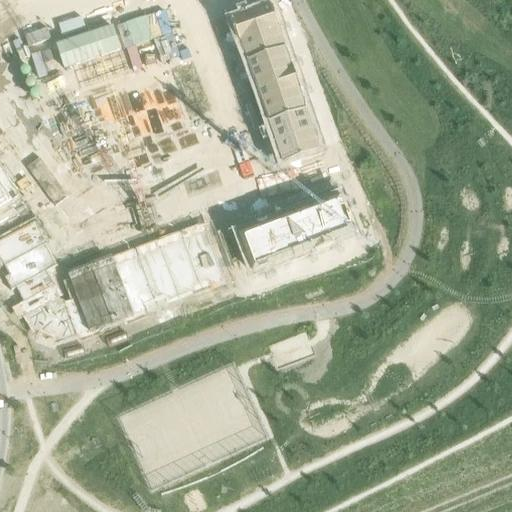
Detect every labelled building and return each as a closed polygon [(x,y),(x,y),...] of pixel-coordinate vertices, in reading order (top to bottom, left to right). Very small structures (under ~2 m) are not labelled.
[(274,8),(232,22),(239,42),(236,44),(236,45),(281,29),(274,8)] [(281,29),(236,45),(244,65),(287,50),(281,31),(282,31),(281,29)] [(204,43),(197,46),(201,57),(209,55),(204,43)] [(287,50),(244,65),(250,84),(246,86),(246,87),(295,70),(295,69),(294,70),(287,50)] [(209,55),(201,57),(205,69),(212,66),(209,55)] [(295,70),(246,87),(253,108),(302,91),(295,70)] [(219,84),(211,87),(215,98),(223,96),(219,84)] [(302,91),(253,108),(260,128),(308,112),(302,92),(303,92),(302,91)] [(223,96),(215,98),(219,110),(226,107),(223,96)] [(14,100),(0,110),(0,123),(1,125),(21,110),(14,100)] [(308,112),(260,128),(260,129),(265,128),(272,147),(315,132),(308,112)] [(233,125),(225,128),(229,139),(237,136),(233,125)] [(315,132),(272,147),(279,169),(323,154),(315,132)] [(237,136),(229,139),(233,151),(241,148),(237,136)] [(50,142),(40,149),(44,155),(54,148),(50,142)] [(54,148),(44,155),(48,161),(58,155),(54,148)] [(244,157),(236,159),(240,171),(248,168),(244,157)] [(0,161),(0,182),(9,177),(0,161)] [(319,165),(307,170),(310,177),(322,173),(319,165)] [(307,170),(296,174),(299,181),(310,177),(307,170)] [(9,177),(0,182),(0,213),(23,199),(9,177)] [(278,179),(266,183),(269,191),(281,187),(278,179)] [(266,183),(255,187),(258,195),(269,191),(266,183)] [(339,189),(317,197),(336,246),(337,246),(337,244),(357,237),(354,228),(355,228),(347,206),(346,207),(339,189)] [(246,190),(234,195),(237,202),(249,198),(246,190)] [(317,197),(297,205),(316,254),(336,246),(317,197)] [(75,200),(65,206),(69,213),(79,206),(75,200)] [(297,205),(277,212),(295,260),(314,253),(315,254),(316,254),(297,205)] [(65,206),(54,212),(58,219),(69,213),(65,206)] [(79,206),(69,213),(73,219),(83,213),(79,206)] [(277,212),(257,220),(275,268),(295,260),(277,212)] [(69,213),(58,219),(63,226),(73,219),(69,213)] [(83,213),(73,219),(77,226),(87,220),(83,213)] [(34,223),(0,241),(0,261),(1,261),(9,275),(3,278),(4,279),(11,294),(17,291),(23,303),(18,306),(36,338),(35,340),(37,341),(38,341),(41,333),(56,339),(54,347),(56,348),(57,346),(104,329),(105,329),(103,323),(118,317),(120,322),(120,323),(149,312),(147,306),(163,300),(165,306),(193,296),(194,295),(192,289),(207,284),(209,290),(210,289),(226,284),(208,233),(209,232),(205,221),(193,226),(194,230),(196,236),(170,245),(69,283),(75,298),(61,304),(53,290),(58,288),(54,281),(64,275),(41,234),(47,231),(50,229),(44,216),(34,222),(34,223)] [(73,219),(63,226),(67,233),(77,226),(73,219)] [(87,220),(77,226),(81,233),(92,226),(87,220)] [(257,220),(236,228),(254,276),(275,268),(257,220)] [(77,226),(67,233),(71,239),(81,233),(77,226)]
